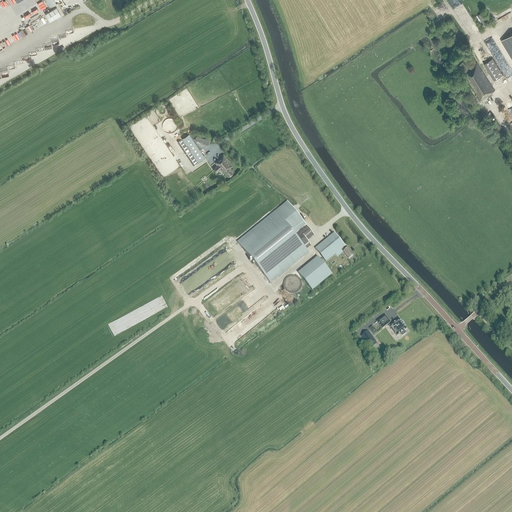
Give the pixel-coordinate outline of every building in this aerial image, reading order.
[(45,0),(50,8),(57,4),(54,0),(45,0)] [(56,7),(45,14),(50,22),(61,15),(56,7)] [(488,24),(481,13),(477,16),(484,26),(488,24)] [(511,34),(501,41),(511,58),(511,34)] [(484,64),(495,82),(504,76),(493,58),(484,64)] [(491,93),(495,91),(477,63),(468,69),(463,61),(458,64),(466,76),(465,77),(480,101),(487,97),(488,98),(492,96),(491,93)] [(453,104),(458,112),(462,110),(456,102),(453,104)] [(205,158),(189,134),(182,139),(183,141),(187,146),(187,147),(189,151),(190,151),(198,163),(205,158)] [(233,166),(224,155),(215,163),(217,165),(212,169),(216,174),(221,170),(222,171),(223,170),(228,176),(233,172),(230,168),(233,166)] [(308,252),(306,250),(311,246),(307,241),(314,236),(287,202),(237,243),(270,283),(308,252)] [(315,249),(326,262),(342,249),(344,251),(343,252),(348,259),(353,255),(347,248),(346,249),(344,247),(345,247),(334,233),(315,249)] [(382,329),(390,322),(385,316),(377,322),(382,329)] [(402,336),(406,333),(404,331),(406,329),(403,325),(404,325),(402,323),(399,319),(389,327),(397,336),(400,334),(402,336)] [(368,346),(375,341),(368,331),(361,336),(368,346)]
